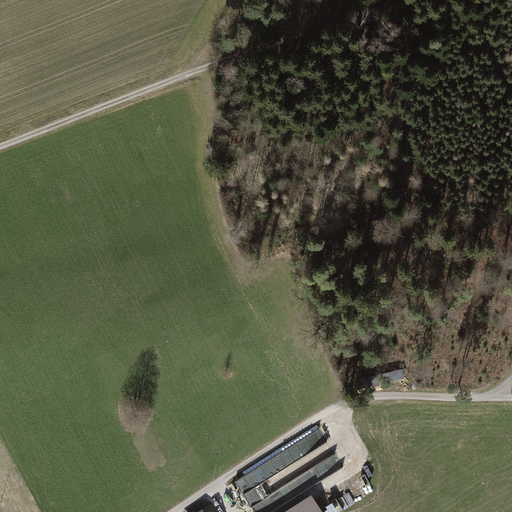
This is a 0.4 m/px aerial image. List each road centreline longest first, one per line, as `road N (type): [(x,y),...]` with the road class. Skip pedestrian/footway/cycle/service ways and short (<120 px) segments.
road 1 (track): [(0,147),(370,0)]
road 2 (track): [(177,511),(352,398),(493,399),(511,379)]
road 3 (track): [(511,216),(306,292)]
